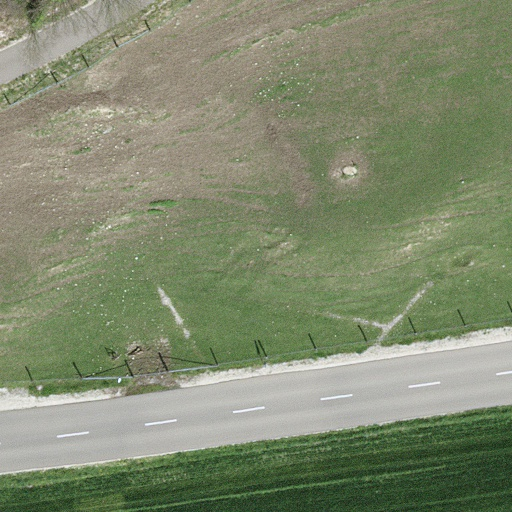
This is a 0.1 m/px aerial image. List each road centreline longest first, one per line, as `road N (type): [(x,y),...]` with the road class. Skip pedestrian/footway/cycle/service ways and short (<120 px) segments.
road 1 (tertiary): [(0,442),(511,372)]
road 2 (track): [(114,0),(0,71)]
